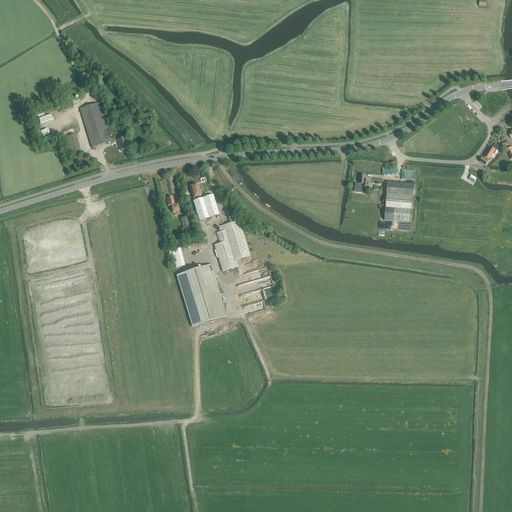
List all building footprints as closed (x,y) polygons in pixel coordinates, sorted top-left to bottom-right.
[(92,148),(111,142),(115,141),(114,137),(110,139),(99,103),(80,109),(92,148)] [(511,118),(510,115),(503,121),(509,128),(511,125),(511,118)] [(55,127),(44,129),(45,138),(56,136),(55,127)] [(69,155),(80,152),(75,134),(64,138),(69,155)] [(120,151),(128,149),(125,138),(117,140),(120,151)] [(495,144),(492,148),(491,147),(484,157),(489,160),(496,149),(498,151),(500,147),(495,144)] [(488,162),(484,159),(482,158),(480,162),(486,166),(488,162)] [(366,176),(360,176),(359,184),(356,184),(355,189),(363,190),(363,188),(368,189),(369,181),(366,181),(366,176)] [(193,198),(199,196),(201,195),(197,184),(195,185),(194,183),(191,184),(192,186),(190,187),(193,198)] [(388,183),(386,208),(385,221),(411,223),(412,210),(414,185),(388,183)] [(200,199),(194,201),(198,214),(197,214),(199,220),(219,214),(213,195),(200,199)] [(173,197),(171,198),(166,199),(168,206),(171,206),(173,213),(179,211),(178,206),(175,206),(173,197)] [(221,226),(222,232),(217,233),(220,244),(214,246),(222,272),(239,267),(236,259),(250,255),(239,220),(236,221),(231,204),(225,206),(230,223),(221,226)] [(184,232),(190,230),(187,217),(181,219),(184,232)] [(174,247),(178,265),(187,263),(183,245),(174,247)] [(210,265),(177,275),(193,327),(226,317),(210,265)] [(269,265),(260,268),(262,276),(272,272),(269,265)]
